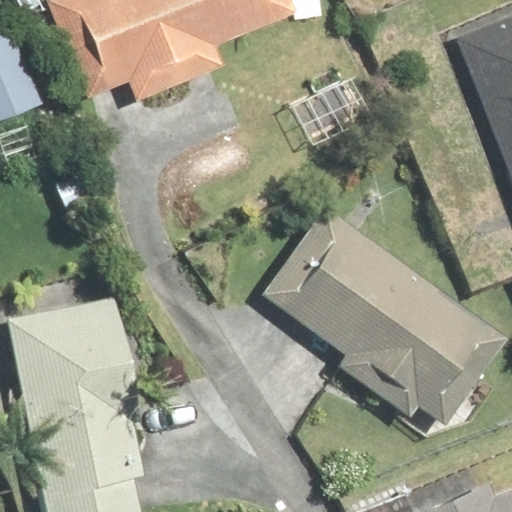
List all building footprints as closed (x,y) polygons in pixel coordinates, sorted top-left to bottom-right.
[(276,0),(37,0),(94,124),(214,70),(204,48),(282,12),(276,0)] [(511,13),(439,44),(511,217),(511,13)] [(0,29),(0,28),(0,132),(36,118),(0,29)] [(312,211),(243,307),(416,432),(486,335),(312,211)] [(133,511),(99,307),(0,323),(0,355),(26,511),(133,511)] [(511,511),(511,471),(418,511),(511,511)]
